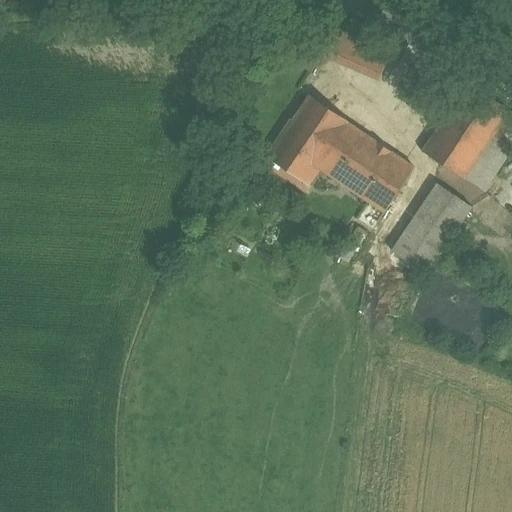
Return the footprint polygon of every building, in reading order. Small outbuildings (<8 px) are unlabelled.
[(353,36),(333,27),(324,45),(345,54),(347,51),(353,36)] [(377,46),(353,36),(347,51),(371,61),(377,46)] [(469,84),(424,151),(464,178),(509,111),(469,84)] [(349,122),(309,96),(294,118),(309,128),(302,138),(355,173),(346,187),(384,213),(414,168),(348,123),(349,122)] [(511,113),(509,111),(464,178),(483,191),(511,147),(511,113)] [(355,173),(302,138),(309,128),(294,118),(269,156),(308,183),(318,168),(346,187),(355,173)] [(255,169),(229,155),(219,172),(245,187),(255,169)] [(472,207),(438,184),(415,217),(450,240),(472,207)] [(450,240),(415,217),(392,252),(426,275),(450,240)]
